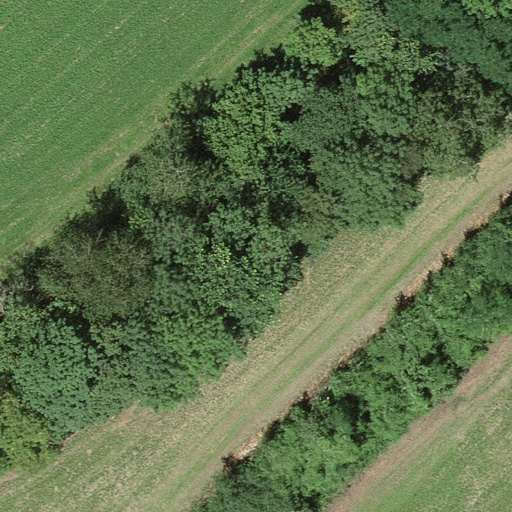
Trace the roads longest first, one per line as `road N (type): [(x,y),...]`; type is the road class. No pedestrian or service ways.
road 1 (track): [(0,274),(323,0)]
road 2 (track): [(0,430),(106,352)]
